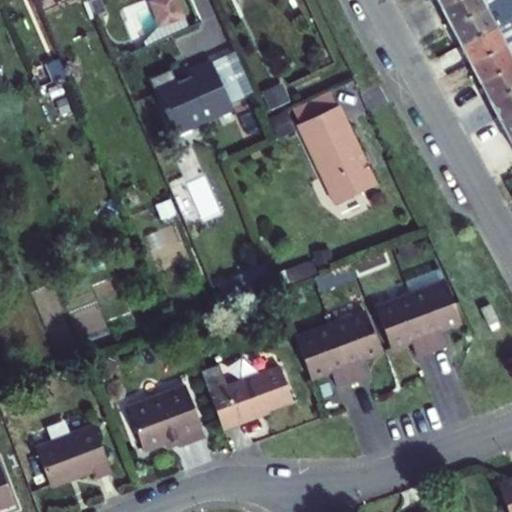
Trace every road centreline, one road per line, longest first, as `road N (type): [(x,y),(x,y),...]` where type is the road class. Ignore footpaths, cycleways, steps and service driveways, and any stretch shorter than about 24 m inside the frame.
road 1 (residential): [(511,245),(377,0)]
road 2 (residential): [(511,425),(382,474),(299,480)]
road 3 (residential): [(299,480),(223,482),(136,511)]
